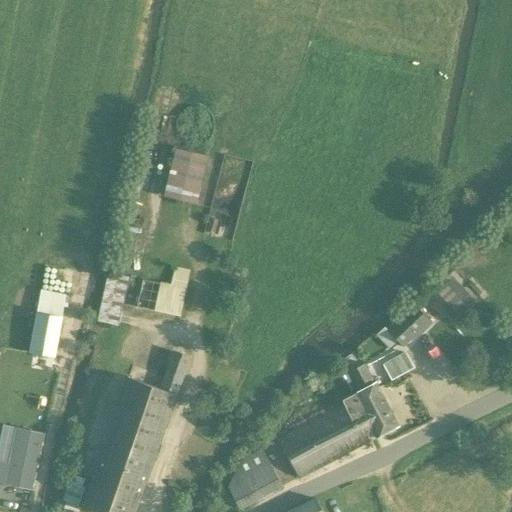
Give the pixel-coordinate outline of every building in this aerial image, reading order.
[(195,204),(207,156),(175,149),(163,196),(195,204)] [(226,180),(247,183),(251,159),(230,156),(226,180)] [(170,284),(143,278),(136,307),(179,316),(188,272),(173,268),(170,284)] [(117,324),(128,277),(109,273),(97,320),(117,324)] [(474,300),(463,288),(453,276),(432,295),(453,318),(474,300)] [(413,304),(387,329),(404,347),(411,339),(429,321),(413,304)] [(53,357),(60,322),(36,317),(30,352),(53,357)] [(134,511),(177,396),(189,357),(173,352),(160,389),(129,377),(82,507),(95,511),(134,511)] [(406,353),(383,365),(391,380),(414,368),(406,353)] [(364,363),(349,372),(359,391),(353,394),(376,437),(384,433),(389,435),(395,431),(397,426),(399,425),(375,379),(373,380),(364,363)] [(344,404),(279,439),(299,477),(375,437),(376,437),(353,394),(342,400),(344,404)] [(0,462),(0,482),(31,489),(43,434),(17,429),(9,464),(0,462)] [(242,459),(228,487),(240,509),(282,487),(262,449),(242,459)] [(494,474),(503,467),(496,457),(487,464),(494,474)] [(69,482),(63,499),(78,505),(84,488),(69,482)] [(320,511),(314,498),(288,511),(320,511)]
